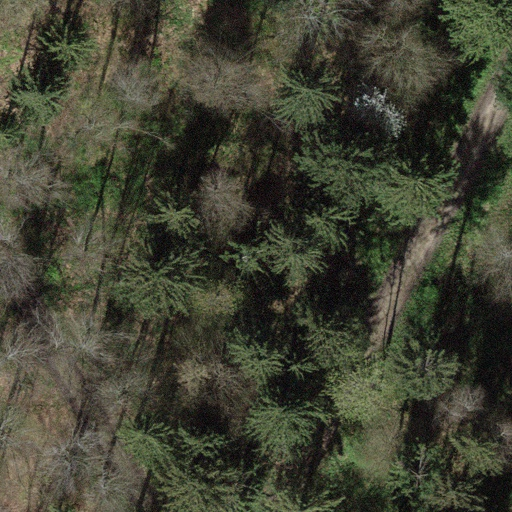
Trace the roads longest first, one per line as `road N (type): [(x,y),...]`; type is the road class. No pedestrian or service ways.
road 1 (track): [(511,63),(273,511)]
road 2 (track): [(0,235),(151,511)]
